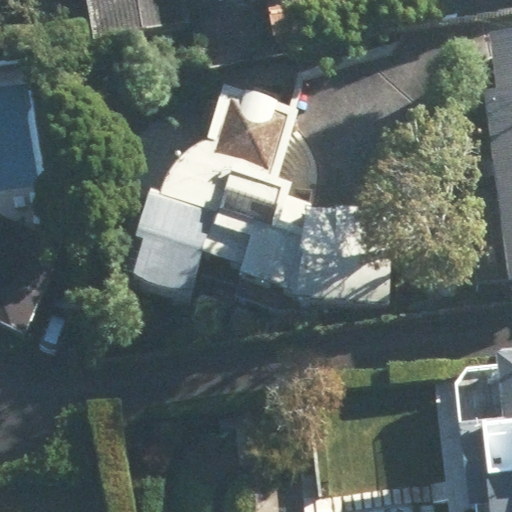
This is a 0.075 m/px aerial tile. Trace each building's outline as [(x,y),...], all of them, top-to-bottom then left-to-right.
[(87,0),(93,38),(199,23),(195,0),(87,0)] [(511,197),(511,41),(498,43),(511,197)] [(317,198),(286,193),(293,131),(242,121),(216,145),(163,200),(143,288),(210,303),(214,285),(325,310),(399,312),(399,225),(315,219),(317,198)] [(7,224),(0,226),(0,326),(36,341),(73,251),(7,224)] [(511,352),(507,353),(511,407),(511,431),(491,434),(497,493),(511,491),(511,352)]
